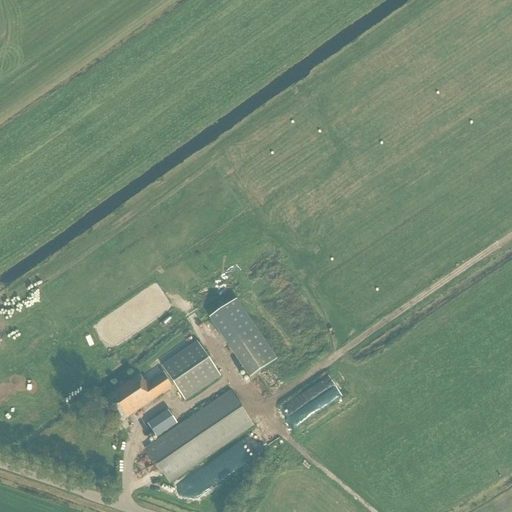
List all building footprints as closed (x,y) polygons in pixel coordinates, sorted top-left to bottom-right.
[(209,318),(249,378),(276,360),(236,300),(209,318)] [(221,376),(197,341),(161,366),(185,401),(221,376)] [(103,400),(118,423),(172,387),(163,375),(148,385),(146,381),(144,382),(140,375),(103,400)] [(330,376),(279,406),(285,416),(327,392),(333,402),(343,397),(330,376)] [(169,483),(254,426),(230,391),(146,449),(169,483)] [(148,424),(157,438),(176,424),(167,411),(148,424)]
